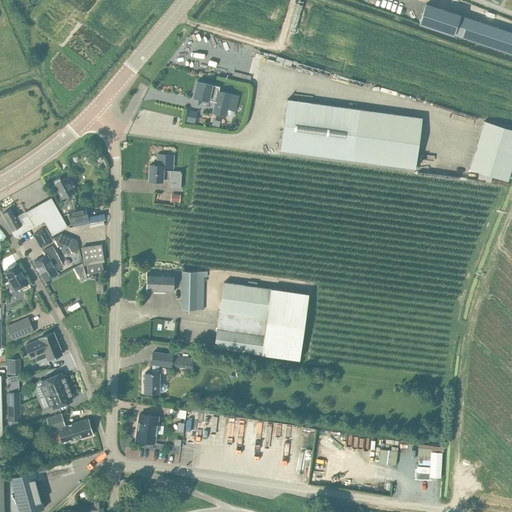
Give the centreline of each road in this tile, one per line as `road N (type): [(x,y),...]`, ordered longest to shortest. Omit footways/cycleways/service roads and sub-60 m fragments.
road 1 (unclassified): [(113,462),(113,140)]
road 2 (unclassified): [(135,466),(452,511)]
road 3 (residential): [(0,218),(67,342),(113,462)]
road 4 (unclassified): [(92,110),(186,0)]
